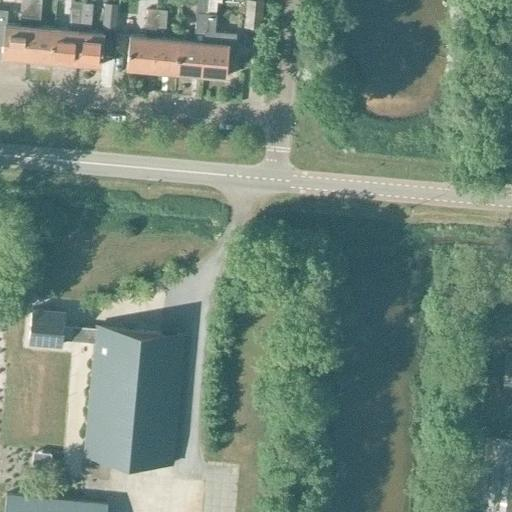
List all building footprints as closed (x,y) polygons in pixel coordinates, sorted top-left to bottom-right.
[(0,58),(22,61),(28,0),(25,0),(18,0),(16,27),(1,26),(3,15),(0,14),(0,58)] [(28,0),(22,61),(47,63),(50,31),(35,29),(38,1),(28,0)] [(203,0),(202,13),(196,77),(221,80),(224,53),(234,54),(236,33),(215,31),(216,14),(212,14),(213,0),(203,0)] [(247,0),(246,24),(261,25),(262,0),(247,0)] [(66,21),(75,22),(77,4),(68,3),(66,21)] [(74,33),(71,66),(96,68),(100,35),(84,33),(87,5),(77,4),(75,22),(76,22),(75,33),(74,33)] [(98,30),(111,32),(114,7),(101,6),(98,30)] [(151,29),(153,12),(143,11),(141,39),(125,37),(122,71),(147,73),(150,40),(151,29)] [(153,12),(151,29),(160,30),(162,13),(153,12)] [(172,75),(196,77),(202,13),(198,12),(197,16),(192,15),(190,33),(189,43),(175,42),(172,75)] [(50,31),(47,63),(71,66),(74,33),(75,33),(76,22),(75,22),(66,21),(65,32),(50,31)] [(147,73),(172,75),(175,42),(150,40),(147,73)] [(62,339),(95,340),(97,326),(64,324),(65,311),(32,308),(29,341),(62,344),(62,339)] [(85,454),(173,461),(185,332),(97,324),(97,326),(95,340),(85,454)] [(511,352),(506,352),(502,386),(511,386),(511,352)] [(238,511),(237,419),(213,419),(214,450),(206,450),(206,511),(238,511)] [(508,438),(480,433),(472,506),(501,509),(508,438)] [(511,438),(508,438),(501,509),(511,509),(511,438)] [(33,451),(32,463),(49,465),(50,453),(33,451)] [(105,511),(107,502),(7,492),(4,511),(105,511)]
